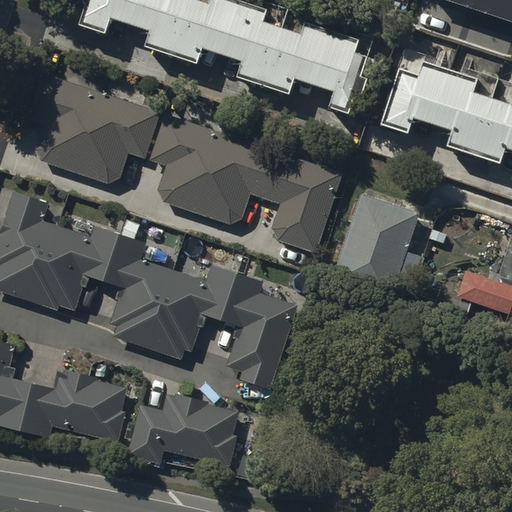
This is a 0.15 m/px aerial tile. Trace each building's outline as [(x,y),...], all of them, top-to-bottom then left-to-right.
[(88,0),(84,14),(87,15),(81,35),(109,44),(114,29),(150,41),(145,56),(200,74),(205,59),(244,71),(240,84),(293,102),(295,94),(305,98),(307,93),(336,102),(331,117),(350,123),(356,105),(363,107),(369,88),(362,86),(369,65),(356,60),(360,46),(305,28),(300,42),(266,31),(271,18),(216,0),(214,0),(211,11),(176,0),(88,0)] [(511,0),(446,0),(511,22),(511,0)] [(416,85),(398,79),(380,134),(406,143),(412,127),(450,140),(445,157),(498,175),(504,158),(511,161),(511,100),(508,112),(472,101),(476,88),(421,70),(416,85)] [(45,129),(36,152),(43,166),(110,188),(121,182),(130,157),(145,162),(160,117),(44,77),(27,123),(45,129)] [(315,257),(341,176),(165,119),(151,165),(167,170),(159,196),(164,207),(230,229),(243,223),(251,198),(280,207),(273,231),(278,244),(315,257)] [(212,268),(206,286),(141,264),(147,246),(97,229),(92,243),(43,226),(49,209),(15,197),(0,242),(0,294),(58,314),(59,309),(75,315),(83,290),(90,293),(93,285),(118,293),(115,303),(119,304),(110,328),(117,330),(114,340),(183,363),(186,353),(191,355),(200,330),(206,332),(209,323),(236,333),(233,342),(237,343),(227,370),(243,375),(241,383),(270,393),(299,309),(260,296),(264,286),(212,268)] [(420,219),(363,200),(361,206),(355,204),(348,227),(351,228),(336,274),(351,279),(351,281),(382,291),(383,290),(413,300),(426,261),(408,255),(420,219)] [(511,243),(509,242),(494,285),(464,275),(455,301),(508,320),(510,315),(511,315),(511,243)] [(0,421),(49,434),(52,419),(117,435),(125,404),(120,403),(126,381),(95,374),(96,370),(67,363),(66,367),(55,365),(51,382),(12,372),(15,363),(6,361),(12,337),(0,334),(0,421)] [(240,405),(209,399),(210,394),(179,388),(179,391),(168,389),(164,405),(140,400),(129,451),(163,458),(166,446),(232,460),(238,431),(234,431),(240,405)]
